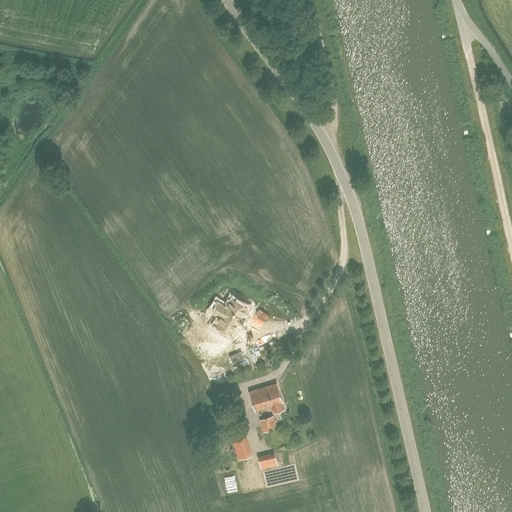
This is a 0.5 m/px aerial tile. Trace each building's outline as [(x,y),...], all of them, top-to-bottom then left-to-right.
[(242,317),(241,316),(247,306),(232,298),(227,306),(225,305),(220,314),(222,315),(217,324),(232,332),(238,322),(239,323),(242,317)] [(274,412),(284,409),(282,402),(283,402),(277,383),(250,392),(256,410),(272,405),(274,412)] [(273,415),(259,419),(263,432),(277,428),(273,415)] [(229,428),(233,441),(239,459),(252,455),(242,423),(229,428)] [(262,469),(277,465),(275,454),(259,458),(262,469)]
